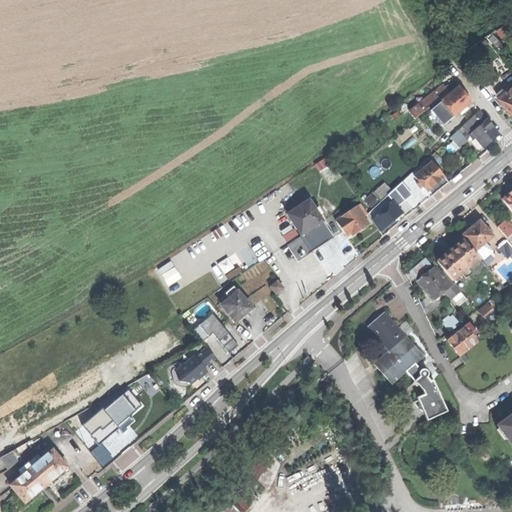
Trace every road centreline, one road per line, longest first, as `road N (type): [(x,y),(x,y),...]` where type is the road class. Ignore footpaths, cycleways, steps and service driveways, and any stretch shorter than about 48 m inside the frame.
road 1 (residential): [(381,258),(469,410),(511,379)]
road 2 (secondary): [(381,258),(511,151)]
road 3 (secondary): [(312,316),(216,399)]
road 4 (secondary): [(232,413),(312,316)]
